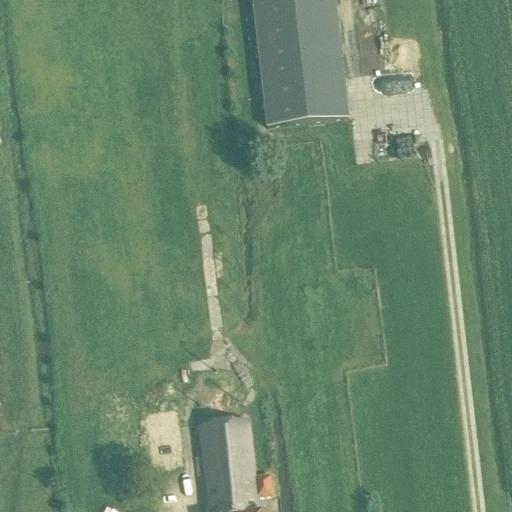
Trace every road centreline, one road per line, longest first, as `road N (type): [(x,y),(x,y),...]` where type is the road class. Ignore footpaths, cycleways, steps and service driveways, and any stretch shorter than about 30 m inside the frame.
road 1 (track): [(199,511),(181,377),(223,360),(181,0)]
road 2 (track): [(480,511),(436,130)]
